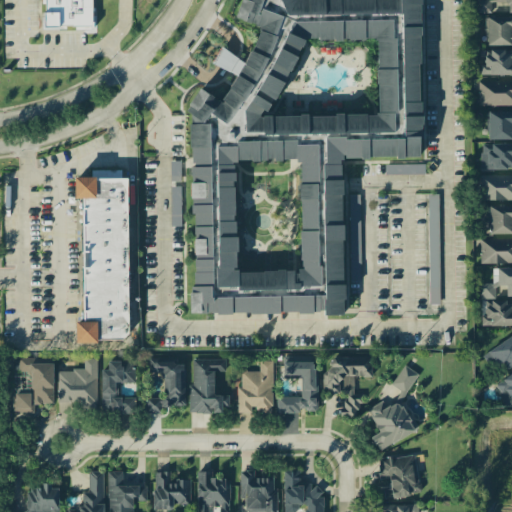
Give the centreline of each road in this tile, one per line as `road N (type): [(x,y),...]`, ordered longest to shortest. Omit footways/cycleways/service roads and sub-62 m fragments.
road 1 (residential): [(62,443),(328,447),(344,462),(346,511)]
road 2 (residential): [(0,146),(68,129),(144,86),(209,0)]
road 3 (residential): [(179,0),(124,65),(52,105),(0,118)]
